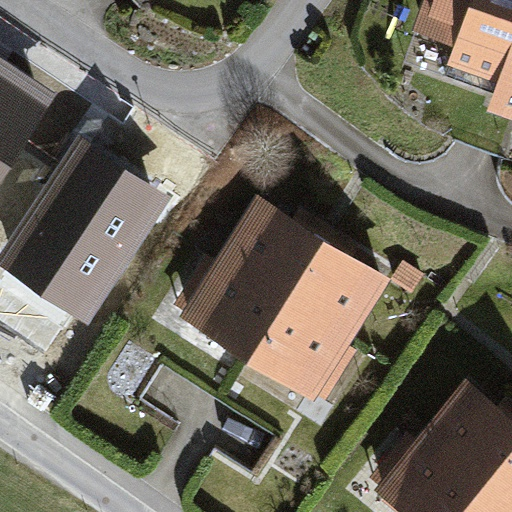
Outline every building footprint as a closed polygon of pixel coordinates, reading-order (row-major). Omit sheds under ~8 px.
[(511,0),(437,0),(426,30),(458,41),(446,73),(499,91),(496,99),(511,104),(511,0)] [(0,157),(40,98),(0,71),(0,157)] [(155,193),(88,148),(13,260),(80,304),(155,193)] [(322,237),(263,200),(191,313),(250,350),(322,237)] [(381,274),(322,237),(250,350),(309,388),(381,274)] [(455,511),(511,442),(511,418),(470,384),(385,487),(415,511),(455,511)] [(511,511),(511,442),(455,511),(511,511)]
